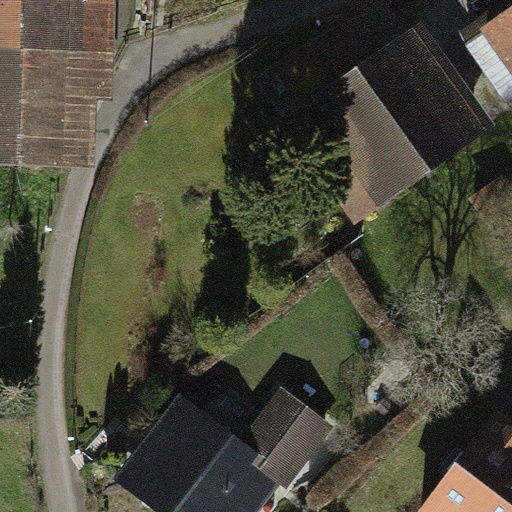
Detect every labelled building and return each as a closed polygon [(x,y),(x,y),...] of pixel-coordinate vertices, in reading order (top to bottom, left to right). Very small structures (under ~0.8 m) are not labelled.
[(0,0),(0,157),(65,158),(68,90),(83,89),(84,0),(0,0)] [(511,12),(466,44),(508,103),(511,99),(511,12)] [(382,14),(268,81),(364,215),(471,141),(382,14)] [(511,232),(511,195),(501,180),(474,200),(503,240),(511,232)] [(178,415),(134,474),(184,511),(243,511),(275,470),(287,479),(325,429),(281,396),(242,448),(219,431),(212,441),(178,415)] [(511,511),(511,429),(495,417),(422,511),(511,511)]
